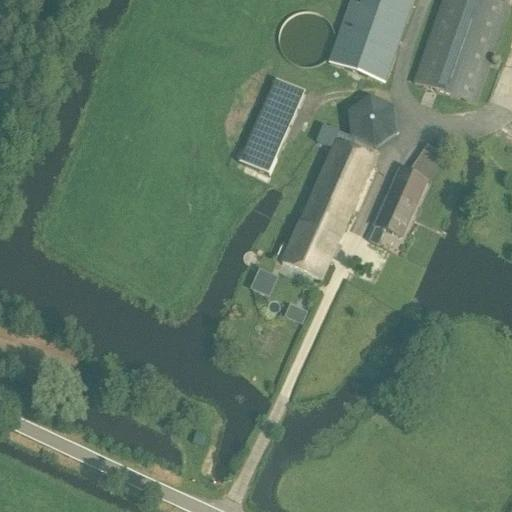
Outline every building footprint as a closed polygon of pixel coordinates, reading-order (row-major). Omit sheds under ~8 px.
[(353,0),(329,66),(384,86),(415,0),(353,0)] [(474,109),(510,13),(475,0),(445,0),(413,87),(474,109)] [(335,46),(335,41),(334,35),(333,30),(330,25),(326,21),(322,17),(317,15),(312,13),(306,13),(301,13),(295,15),(291,18),(286,21),(283,26),(280,30),(279,36),(278,41),(279,47),(281,52),(283,57),(287,61),(291,65),(296,67),(302,69),(307,69),(313,69),(318,67),(323,64),(327,61),(331,56),(333,51),(335,46)] [(395,138),(392,112),(370,102),(349,117),(352,142),(375,152),(395,138)] [(338,146),(342,137),(325,129),(318,146),(334,153),(282,267),(322,285),(377,164),(338,146)] [(378,250),(387,231),(403,238),(426,185),(400,174),(369,246),(378,250)]
